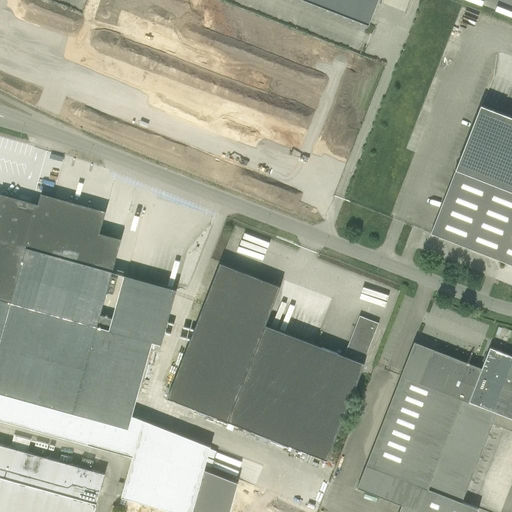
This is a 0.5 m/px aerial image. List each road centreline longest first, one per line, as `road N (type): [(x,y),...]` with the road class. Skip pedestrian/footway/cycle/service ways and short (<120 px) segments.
road 1 (unclassified): [(0,116),(511,314)]
road 2 (unknown): [(292,511),(299,492),(293,476),(155,408),(225,200)]
road 3 (unknown): [(382,262),(480,51),(511,43)]
road 4 (unknown): [(154,172),(142,212),(162,233),(191,230),(207,193)]
